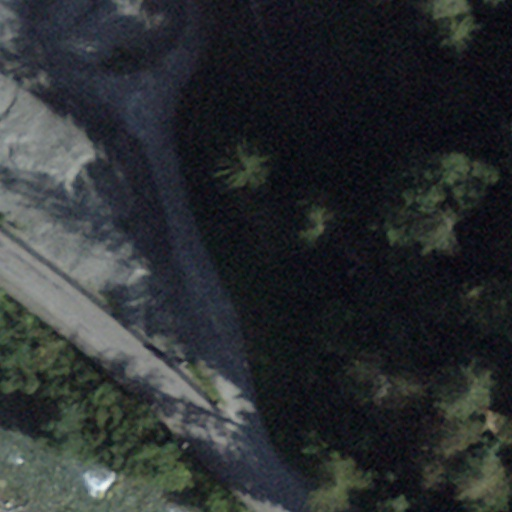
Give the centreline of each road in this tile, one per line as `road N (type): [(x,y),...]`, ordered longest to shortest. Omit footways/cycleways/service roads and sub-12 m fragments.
road 1 (track): [(255,472),(171,207),(140,0)]
road 2 (unclassified): [(306,511),(0,249)]
